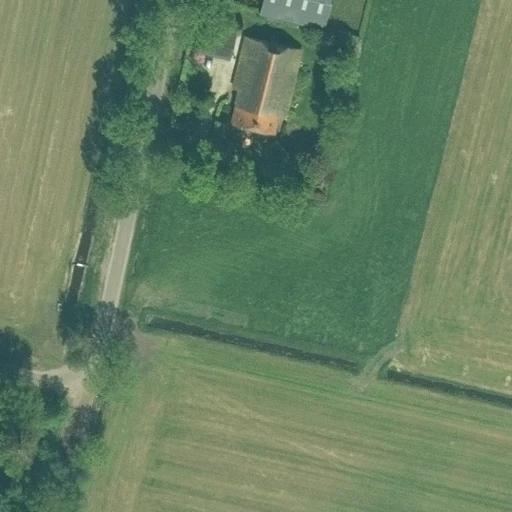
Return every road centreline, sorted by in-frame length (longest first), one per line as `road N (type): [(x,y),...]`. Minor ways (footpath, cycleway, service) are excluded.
road 1 (unclassified): [(80,382),(95,361),(172,0)]
road 2 (track): [(80,382),(47,511)]
